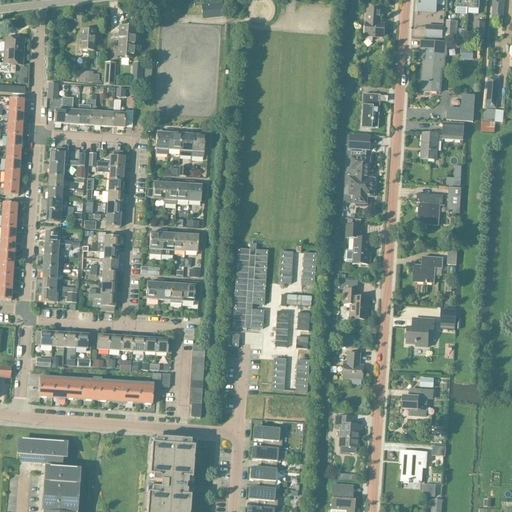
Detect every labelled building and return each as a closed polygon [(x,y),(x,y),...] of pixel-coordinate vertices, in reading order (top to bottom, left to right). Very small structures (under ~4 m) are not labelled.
[(418,6),(418,12),(436,13),(436,0),(418,0),(419,3),(418,3),(418,6)] [(456,0),(456,8),(463,9),(467,9),(467,0),(456,0)] [(467,0),(467,9),(472,9),(479,10),(479,0),(467,0)] [(493,0),(492,19),(502,20),(503,1),(493,0)] [(221,4),(201,6),(203,20),(223,18),(221,4)] [(366,24),(365,37),(384,38),(385,25),(380,25),(381,11),(368,10),(367,24),(366,24)] [(454,36),(455,22),(446,21),(445,36),(454,36)] [(475,23),(474,36),(483,37),(484,24),(475,23)] [(442,39),(442,27),(426,26),(426,38),(442,39)] [(118,43),(117,58),(133,59),(134,44),(135,28),(119,27),(118,43)] [(82,31),(80,50),(93,51),(95,32),(82,31)] [(3,65),(0,64),(0,72),(9,73),(10,65),(23,66),(24,41),(5,39),(4,44),(1,43),(0,44),(0,51),(0,52),(4,52),(3,65)] [(420,42),(420,50),(428,50),(427,62),(422,62),(421,89),(431,90),(431,93),(440,93),(442,71),(444,71),(445,57),(446,57),(446,43),(420,42)] [(472,61),(473,50),(462,49),(461,60),(472,61)] [(104,69),(103,86),(114,87),(115,70),(104,69)] [(77,72),(76,83),(92,84),(92,83),(93,75),(93,73),(79,72),(77,72)] [(132,86),(141,87),(142,77),(133,76),(132,86)] [(487,78),(485,109),(497,110),(500,79),(487,78)] [(0,94),(12,95),(13,88),(0,86),(0,94)] [(47,100),(57,101),(58,90),(47,89),(47,100)] [(117,89),(116,98),(125,99),(125,90),(117,89)] [(67,112),(66,125),(77,126),(78,113),(71,112),(72,99),(71,99),(71,94),(67,94),(67,99),(67,106),(67,112)] [(378,129),(380,103),(378,103),(379,96),(363,95),(362,110),(365,110),(364,129),(378,129)] [(447,108),(446,121),(472,123),(474,96),(461,95),(461,109),(447,108)] [(8,100),(8,113),(23,114),(24,101),(8,100)] [(78,113),(77,126),(89,127),(90,113),(89,113),(90,107),(91,101),(86,100),(85,106),(79,106),(78,113)] [(90,113),(89,127),(101,128),(102,114),(96,114),(96,107),(95,107),(95,101),(91,101),(90,107),(89,113),(90,113)] [(102,114),(101,128),(112,128),(113,115),(114,102),(109,102),(109,108),(107,108),(107,114),(102,114)] [(113,115),(112,128),(124,129),(125,115),(119,115),(120,102),(114,102),(113,115)] [(55,111),(54,125),(66,125),(67,112),(55,111)] [(8,113),(7,125),(22,126),(23,114),(8,113)] [(443,124),(442,137),(440,137),(439,141),(443,141),(443,140),(462,141),(463,125),(443,124)] [(7,125),(6,136),(21,137),(22,126),(7,125)] [(157,134),(155,155),(167,156),(168,151),(169,131),(165,131),(165,134),(157,134)] [(174,131),(169,131),(168,151),(179,152),(180,135),(173,135),(174,131)] [(179,152),(179,157),(191,157),(192,153),(193,133),(188,132),(188,136),(180,135),(179,152)] [(193,133),(192,153),(191,157),(203,158),(204,144),(208,145),(209,137),(197,137),(197,133),(193,133)] [(349,134),(348,150),(369,151),(370,136),(349,134)] [(422,134),(421,160),(436,161),(437,141),(439,141),(440,137),(437,136),(438,135),(422,134)] [(6,136),(5,148),(21,149),(21,137),(6,136)] [(5,148),(5,160),(20,161),(21,149),(5,148)] [(348,153),(344,203),(356,204),(356,207),(364,207),(365,205),(366,205),(367,197),(368,197),(373,198),(374,180),(371,180),(371,172),(369,171),(370,159),(365,158),(365,151),(362,151),(362,154),(348,153)] [(96,163),(96,168),(98,168),(123,170),(124,158),(122,158),(122,153),(113,152),(112,157),(110,157),(110,164),(96,163)] [(50,153),(49,165),(64,166),(64,154),(63,154),(59,154),(50,153)] [(5,160),(4,171),(19,172),(20,161),(5,160)] [(49,165),(49,176),(63,177),(64,166),(49,165)] [(98,168),(97,172),(109,173),(109,180),(123,181),(123,170),(98,168)] [(178,168),(178,178),(186,178),(186,168),(178,168)] [(4,171),(3,183),(18,184),(19,172),(4,171)] [(49,176),(48,188),(62,189),(63,177),(49,176)] [(109,180),(108,192),(122,193),(123,181),(109,180)] [(148,190),(147,199),(152,199),(152,200),(164,201),(165,181),(161,181),(161,185),(153,184),(153,190),(148,190)] [(165,181),(164,201),(164,206),(175,206),(176,202),(177,186),(170,185),(170,181),(165,181)] [(177,186),(176,202),(188,203),(189,183),(185,182),(184,186),(177,186)] [(3,183),(2,196),(17,197),(18,184),(3,183)] [(189,183),(188,203),(200,204),(201,187),(193,187),(194,183),(189,183)] [(48,188),(47,200),(61,201),(62,189),(48,188)] [(448,188),(447,213),(459,214),(461,189),(448,188)] [(108,192),(107,204),(121,205),(122,193),(108,192)] [(417,194),(416,203),(418,203),(418,204),(420,204),(420,207),(418,207),(417,225),(438,227),(439,207),(442,207),(443,196),(417,194)] [(47,200),(46,211),(61,212),(61,201),(47,200)] [(2,204),(1,218),(16,219),(17,205),(2,204)] [(107,204),(107,215),(120,216),(121,205),(107,204)] [(46,211),(46,223),(60,224),(60,217),(72,218),(72,213),(66,213),(61,212),(46,211)] [(107,215),(106,227),(120,228),(120,216),(107,215)] [(1,218),(0,229),(16,230),(16,219),(1,218)] [(85,222),(84,229),(95,230),(96,222),(85,222)] [(354,239),(353,252),(345,251),(344,263),(352,263),(352,265),(368,266),(369,252),(370,252),(371,240),(360,239),(361,227),(346,226),(345,239),(354,239)] [(0,229),(0,236),(0,240),(15,242),(16,230),(0,229)] [(149,250),(149,256),(161,256),(161,251),(162,251),(163,231),(158,230),(158,234),(150,234),(149,250)] [(161,251),(161,256),(172,257),(173,252),(174,235),(167,235),(167,231),(163,231),(162,251),(161,251)] [(174,235),(173,252),(185,253),(187,232),(182,232),(182,236),(174,235)] [(187,232),(185,253),(197,254),(199,237),(191,236),(191,233),(187,232)] [(45,233),(44,245),(59,246),(60,234),(59,234),(45,233)] [(92,243),(91,248),(118,249),(119,238),(106,237),(105,237),(105,234),(98,234),(97,244),(92,243)] [(0,240),(0,252),(14,253),(15,242),(0,240)] [(44,245),(44,257),(58,258),(59,247),(59,246),(44,245)] [(237,250),(232,328),(262,330),(263,312),(251,311),(252,305),(264,306),(267,252),(255,251),(255,245),(249,245),(249,251),(237,250)] [(91,248),(91,253),(104,254),(104,261),(117,261),(118,249),(91,248)] [(457,252),(448,251),(447,265),(456,266),(457,252)] [(0,252),(0,264),(13,265),(14,253),(0,252)] [(280,253),(278,284),(290,285),(292,254),(280,253)] [(303,254),(301,286),(313,287),(316,255),(315,255),(303,254)] [(44,257),(43,269),(57,270),(58,258),(44,257)] [(416,267),(415,283),(434,285),(435,269),(442,269),(443,260),(423,258),(422,267),(416,267)] [(104,261),(103,272),(117,273),(117,261),(104,261)] [(0,264),(0,275),(13,277),(13,265),(0,264)] [(43,269),(42,280),(56,281),(57,270),(43,269)] [(189,271),(188,278),(199,279),(199,278),(200,271),(189,271)] [(103,272),(102,284),(116,284),(117,273),(103,272)] [(0,275),(0,287),(12,288),(13,277),(0,275)] [(147,283),(146,299),(159,300),(160,280),(155,279),(155,283),(147,283)] [(42,280),(41,291),(56,292),(62,293),(77,293),(77,289),(69,288),(56,287),(56,281),(42,280)] [(160,280),(159,300),(170,301),(171,284),(163,284),(164,280),(160,280)] [(171,284),(170,301),(171,301),(171,303),(182,304),(183,281),(179,281),(179,285),(171,284)] [(183,281),(182,304),(183,304),(183,302),(195,302),(196,286),(188,285),(188,282),(183,281)] [(102,284),(102,295),(115,296),(116,284),(102,284)] [(0,287),(0,300),(11,301),(12,288),(0,287)] [(41,291),(41,303),(55,304),(56,292),(41,291)] [(343,291),(342,305),(350,306),(350,313),(348,314),(348,318),(350,319),(350,320),(365,321),(367,300),(357,299),(357,292),(343,291)] [(62,293),(62,297),(68,297),(67,303),(77,304),(77,294),(77,293),(62,293)] [(88,294),(88,300),(90,300),(100,300),(100,305),(101,305),(101,307),(101,312),(111,312),(114,313),(114,311),(114,308),(115,296),(102,295),(96,294),(88,294)] [(281,296),(280,308),(286,308),(286,306),(310,307),(311,298),(281,296)] [(441,310),(439,330),(455,331),(456,311),(441,310)] [(276,312),(274,348),(286,349),(288,313),(276,312)] [(297,314),(296,332),(308,332),(309,315),(297,314)] [(407,330),(407,345),(416,346),(416,348),(427,349),(428,331),(434,332),(434,322),(419,321),(418,330),(407,330)] [(35,346),(40,346),(52,347),(53,333),(36,332),(35,346)] [(53,333),(52,347),(63,348),(64,336),(64,334),(53,333)] [(64,336),(63,348),(75,348),(76,336),(76,335),(64,334),(64,336)] [(76,336),(75,348),(87,349),(88,336),(76,335),(76,336)] [(97,350),(109,351),(110,337),(98,336),(97,350)] [(110,337),(109,351),(120,352),(121,338),(110,337)] [(336,337),(335,345),(348,346),(349,338),(336,337)] [(121,338),(120,352),(132,352),(133,339),(121,338)] [(296,338),(295,350),(307,350),(307,338),(296,338)] [(133,339),(132,352),(144,353),(145,339),(133,339)] [(145,339),(144,353),(155,354),(156,340),(145,339)] [(156,340),(155,354),(171,355),(172,341),(156,340)] [(342,366),(341,379),(361,381),(362,367),(358,367),(359,355),(347,354),(346,366),(342,366)] [(37,360),(36,367),(50,368),(51,360),(50,360),(42,359),(42,361),(37,360)] [(273,359),(271,391),(283,392),(285,360),(273,359)] [(102,369),(103,368),(103,361),(93,361),(92,368),(102,369)] [(296,361),(294,392),(306,393),(308,369),(308,362),(296,361)] [(120,365),(119,372),(130,373),(130,366),(120,365)] [(0,366),(0,378),(10,379),(11,368),(0,366)] [(40,380),(39,397),(47,398),(47,395),(52,395),(53,381),(40,380)] [(53,381),(52,395),(58,396),(58,399),(65,399),(67,382),(53,381)] [(67,382),(65,399),(73,400),(73,397),(79,397),(80,383),(67,382)] [(80,383),(79,397),(84,398),(84,401),(93,401),(93,400),(95,400),(96,384),(80,383)] [(96,384),(95,400),(98,400),(98,401),(106,402),(106,399),(112,400),(113,385),(96,384)] [(113,385),(112,400),(117,400),(117,403),(125,403),(126,386),(113,385)] [(126,386),(125,403),(133,404),(133,401),(138,401),(139,387),(126,386)] [(139,387),(138,401),(144,402),(144,405),(152,405),(153,388),(139,387)] [(403,397),(402,410),(409,410),(409,417),(426,419),(427,400),(432,401),(433,392),(416,391),(416,392),(416,398),(403,397)] [(191,407),(190,419),(200,420),(201,408),(191,407)] [(352,427),(353,419),(336,418),(336,429),(341,429),(340,448),(358,449),(359,427),(352,427)] [(252,441),(255,442),(262,442),(262,449),(281,451),(282,431),(279,430),(255,429),(254,429),(253,429),(252,441)] [(17,440),(15,456),(20,456),(20,460),(41,461),(61,463),(62,459),(66,459),(67,443),(63,443),(62,443),(59,443),(42,442),(36,441),(21,440),(17,440)] [(175,441),(171,441),(155,440),(155,446),(151,445),(149,476),(149,477),(153,477),(151,495),(148,495),(146,511),(190,511),(191,498),(188,498),(189,480),(193,480),(195,449),(191,448),(192,443),(190,442),(175,441)] [(432,456),(443,457),(445,457),(446,448),(444,448),(432,447),(432,456)] [(251,449),(250,461),(254,462),(261,462),(260,469),(276,470),(276,463),(280,463),(281,451),(262,449),(255,449),(253,448),(253,449),(251,449)] [(400,452),(400,462),(403,462),(403,465),(402,465),(401,482),(411,482),(411,481),(421,482),(421,469),(425,469),(426,454),(400,452)] [(41,511),(75,511),(79,470),(73,470),(72,470),(61,469),(49,468),(45,468),(41,511)] [(250,469),(249,481),(253,482),(259,482),(259,489),(273,490),(274,490),(275,483),(276,470),(260,469),(253,469),(252,468),(252,469),(250,469)] [(331,511),(330,511),(352,511),(353,502),(350,502),(350,498),(351,498),(352,488),(332,486),(330,511),(331,511)] [(248,489),(247,501),(251,502),(258,502),(257,509),(276,510),(278,490),(274,490),(273,490),(259,489),(252,489),(250,488),(250,489),(248,489)] [(431,511),(441,511),(442,501),(440,500),(432,500),(431,511)]
